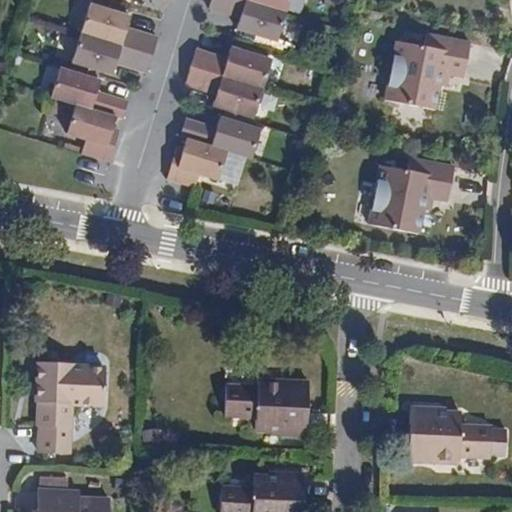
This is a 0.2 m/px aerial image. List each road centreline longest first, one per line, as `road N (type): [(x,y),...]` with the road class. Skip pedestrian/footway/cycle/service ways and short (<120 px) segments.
road 1 (tertiary): [(122,233),(362,278)]
road 2 (residential): [(188,0),(122,233)]
road 3 (residential): [(362,278),(348,511)]
road 4 (residential): [(511,117),(497,307)]
road 5 (tertiary): [(362,278),(497,307)]
road 6 (tertiary): [(0,209),(122,233)]
